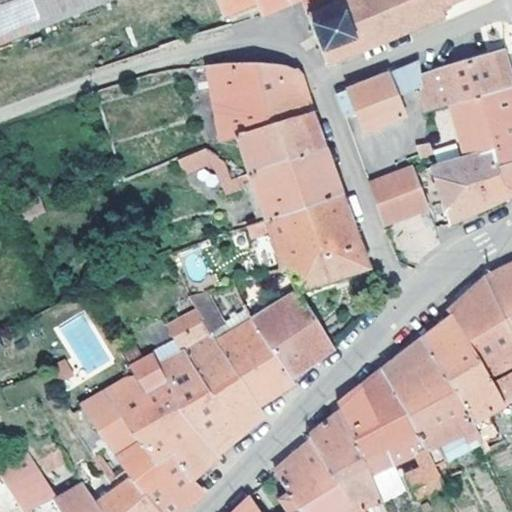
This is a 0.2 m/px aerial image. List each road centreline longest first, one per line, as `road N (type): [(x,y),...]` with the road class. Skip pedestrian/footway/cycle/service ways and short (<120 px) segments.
road 1 (residential): [(320,84),(310,62),(287,43),(247,41),(138,65),(0,116)]
road 2 (tertiary): [(403,309),(210,511)]
road 3 (residential): [(403,309),(320,84)]
road 4 (residential): [(511,4),(320,84)]
road 5 (tertiary): [(511,228),(452,265),(403,309)]
